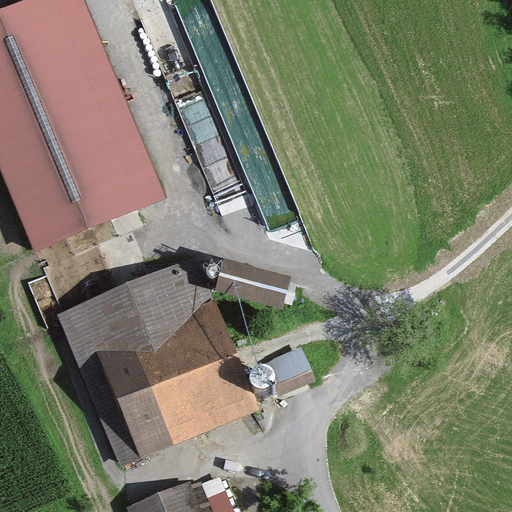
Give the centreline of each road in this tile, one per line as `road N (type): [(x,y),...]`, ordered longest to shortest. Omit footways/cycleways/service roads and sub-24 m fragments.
road 1 (residential): [(321,511),(284,446),(356,355),(353,328),(311,338)]
road 2 (track): [(355,344),(511,219)]
